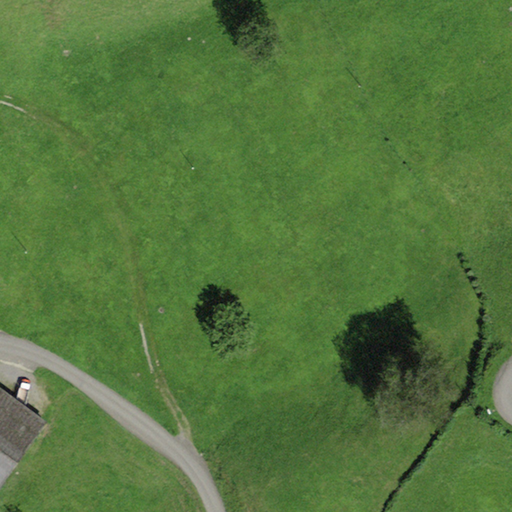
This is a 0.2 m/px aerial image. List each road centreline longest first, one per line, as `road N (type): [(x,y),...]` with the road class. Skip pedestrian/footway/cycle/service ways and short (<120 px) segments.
road 1 (track): [(185,459),(181,422),(154,365),(130,217),(118,189),(63,129),(0,99)]
road 2 (unclassified): [(0,344),(41,356),(133,418),(185,459),(216,511)]
